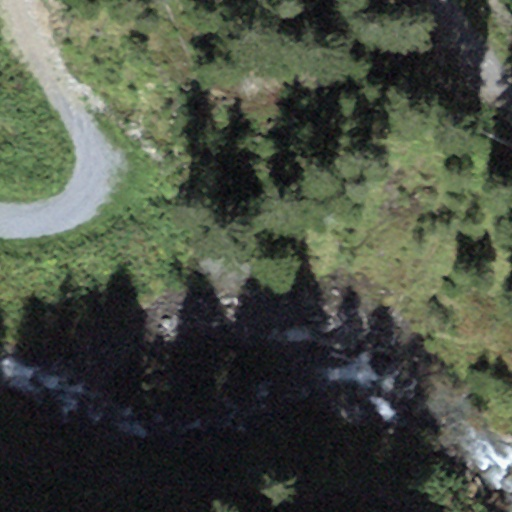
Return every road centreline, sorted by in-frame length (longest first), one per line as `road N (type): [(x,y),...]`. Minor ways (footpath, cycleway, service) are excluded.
road 1 (track): [(0,217),(60,210),(89,193),(97,171),(93,141),(43,71),(10,0)]
road 2 (track): [(437,0),(450,11),(481,85),(511,105)]
